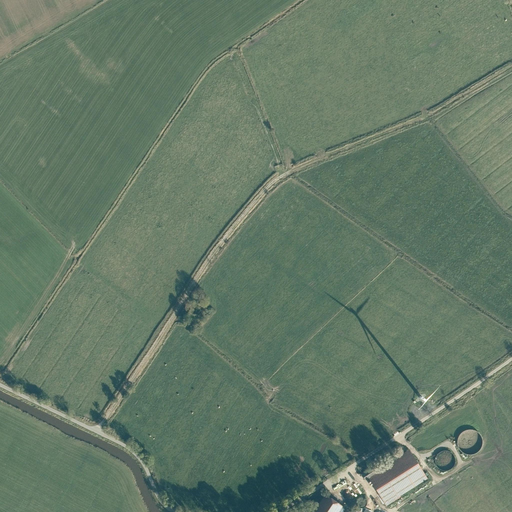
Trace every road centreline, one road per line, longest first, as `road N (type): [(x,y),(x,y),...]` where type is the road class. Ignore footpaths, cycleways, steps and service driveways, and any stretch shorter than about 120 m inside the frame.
road 1 (track): [(511,67),(428,116),(270,183),(199,272),(95,431)]
road 2 (unclassified): [(283,511),(511,360)]
road 3 (residential): [(0,385),(134,452),(174,511)]
